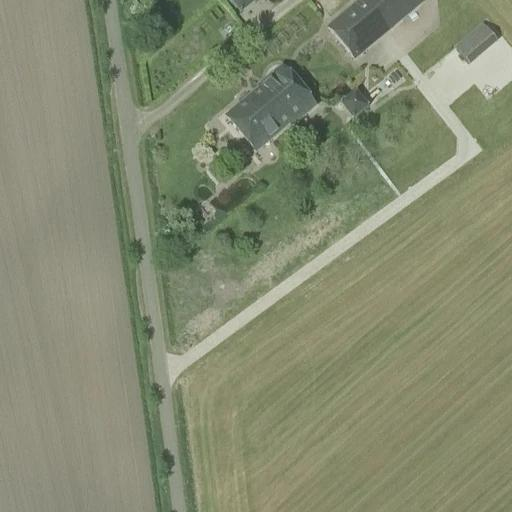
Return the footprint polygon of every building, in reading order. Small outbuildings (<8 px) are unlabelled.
[(228,0),(246,16),(261,0),(228,0)] [(354,63),(422,7),(416,0),(360,0),(326,30),(354,63)] [(453,49),(468,67),(477,59),(462,41),(453,49)] [(289,128),(313,107),(280,69),(256,90),(257,92),(224,120),(254,155),(287,126),(289,128)] [(344,103),(350,117),(371,108),(365,94),(344,103)]
